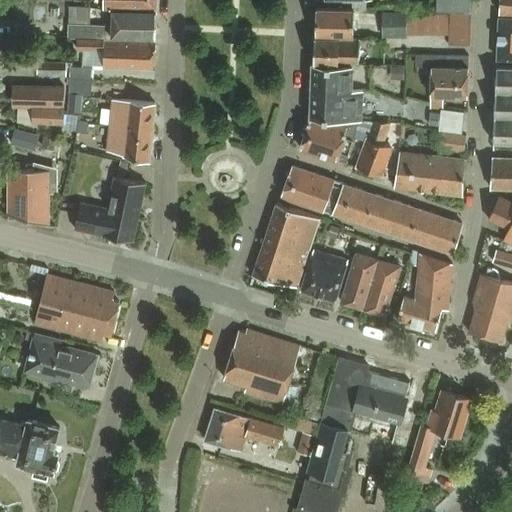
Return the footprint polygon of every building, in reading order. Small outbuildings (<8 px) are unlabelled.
[(472,11),(472,0),(438,0),(438,10),(472,11)] [(511,0),(499,0),(499,13),(511,13),(511,0)] [(90,6),(69,5),(68,22),(89,23),(90,6)] [(353,35),(354,7),(317,6),(315,34),(353,35)] [(78,36),(112,38),(112,34),(156,36),(157,10),(113,8),(112,24),(68,22),(67,36),(78,36)] [(407,33),(407,13),(387,13),(386,33),(390,33),(407,33)] [(407,13),(407,33),(417,33),(417,13),(407,13)] [(427,34),(427,13),(417,13),(417,33),(427,34)] [(437,34),(437,13),(427,13),(427,34),(437,34)] [(437,13),(437,34),(447,34),(447,13),(437,13)] [(450,23),(471,24),(471,13),(450,13),(450,23)] [(511,17),(499,17),(498,58),(511,58),(511,17)] [(470,34),(471,24),(450,23),(450,34),(470,34)] [(359,36),(353,35),(315,34),(314,62),(353,63),(358,63),(359,36)] [(450,44),(470,45),(470,34),(450,34),(450,44)] [(156,40),(112,38),(78,36),(77,48),(86,48),(85,65),(154,68),(156,40)] [(469,67),(470,57),(449,56),(448,67),(469,67)] [(38,73),(66,74),(67,62),(39,62),(38,73)] [(352,90),(353,63),(314,62),(312,89),(370,91),(370,90),(352,90)] [(92,78),(93,66),(71,65),(70,77),(92,78)] [(496,91),(511,91),(511,65),(497,65),(496,91)] [(469,67),(448,67),(433,66),(431,107),(444,108),(444,95),(469,95),(469,67)] [(391,67),(391,79),(404,79),(405,67),(391,67)] [(91,94),(92,80),(92,78),(70,77),(68,111),(81,112),(82,93),(91,94)] [(34,105),(34,113),(34,121),(63,122),(64,84),(14,83),(13,104),(34,105)] [(370,92),(370,91),(312,89),(310,116),(361,120),(363,92),(370,92)] [(511,116),(511,91),(496,91),(495,116),(511,116)] [(127,135),(152,138),(156,103),(114,98),(111,124),(128,126),(127,135)] [(511,142),(511,116),(495,116),(494,142),(511,142)] [(347,163),(359,126),(349,123),(348,126),(329,120),(328,123),(310,117),(300,147),(317,152),(318,156),(326,158),(329,157),(347,163)] [(89,121),(77,120),(76,131),(88,133),(89,121)] [(409,124),(390,122),(380,121),(373,140),(366,138),(356,166),(381,175),(390,147),(383,144),(386,134),(405,136),(406,129),(408,129),(409,124)] [(150,160),(152,138),(127,135),(128,126),(111,124),(108,148),(124,152),(124,154),(150,160)] [(33,144),(36,131),(18,126),(14,139),(33,144)] [(437,146),(466,150),(467,134),(439,130),(437,146)] [(45,136),(42,147),(54,150),(57,139),(45,136)] [(426,190),(430,154),(398,151),(394,185),(426,190)] [(426,190),(463,195),(466,159),(430,154),(426,190)] [(511,157),(493,157),(492,187),(511,187),(511,157)] [(323,210),(326,203),(334,180),(291,165),(280,196),(323,210)] [(10,169),(11,218),(28,218),(28,216),(52,215),(52,190),(60,190),(60,178),(58,178),(52,178),(52,170),(52,169),(10,169)] [(133,240),(146,181),(116,175),(108,207),(80,201),(75,227),(133,240)] [(355,221),(366,189),(344,182),(335,205),(332,213),(355,221)] [(376,228),(387,197),(366,189),(355,221),(376,228)] [(511,201),(499,196),(489,216),(510,226),(504,238),(507,239),(511,241),(511,201)] [(376,228),(398,235),(453,253),(458,238),(412,223),(411,227),(402,224),(409,204),(387,197),(376,228)] [(297,286),(320,217),(277,203),(252,274),(297,286)] [(412,223),(458,238),(464,223),(409,204),(402,224),(411,227),(412,223)] [(331,224),(328,235),(337,238),(341,228),(331,224)] [(511,241),(507,239),(503,246),(511,250),(511,247),(511,241)] [(511,265),(511,252),(497,248),(493,260),(511,265)] [(314,249),(301,289),(336,300),(349,260),(314,249)] [(410,262),(420,265),(417,297),(413,296),(413,299),(405,296),(399,319),(436,331),(443,308),(449,309),(453,263),(413,251),(410,262)] [(365,309),(380,260),(357,253),(342,302),(365,309)] [(386,316),(401,267),(380,260),(365,309),(386,316)] [(489,265),(486,274),(500,278),(501,276),(500,272),(496,267),(489,265)] [(46,271),(40,296),(115,317),(120,300),(112,298),(114,291),(46,271)] [(479,309),(473,331),(504,340),(509,321),(511,322),(511,321),(511,281),(500,278),(486,274),(483,274),(476,303),(479,309)] [(40,296),(35,321),(102,340),(104,332),(111,334),(115,317),(40,296)] [(246,332),(238,330),(223,377),(260,389),(259,395),(283,402),(301,346),(247,329),(246,332)] [(44,375),(42,380),(54,383),(56,378),(89,387),(97,355),(60,345),(61,340),(34,333),(24,369),(44,375)] [(348,430),(350,430),(356,413),(399,425),(412,381),(368,369),(369,366),(338,357),(319,421),(321,422),(348,430)] [(422,423),(406,474),(408,475),(429,481),(432,469),(424,466),(436,428),(460,435),(472,398),(441,389),(435,408),(432,407),(427,424),(422,423)] [(214,407),(205,438),(241,449),(245,435),(279,445),(281,439),(284,428),(214,407)] [(301,417),(298,429),(304,431),(316,434),(319,422),(301,417)] [(25,426),(0,418),(0,450),(16,455),(14,462),(31,467),(29,474),(46,478),(47,471),(50,472),(58,466),(59,461),(56,451),(53,450),(59,427),(27,418),(25,426)] [(343,445),(348,430),(321,422),(296,508),(310,511),(338,511),(351,468),(350,468),(355,449),(343,445)] [(304,431),(298,451),(310,454),(316,434),(304,431)]
